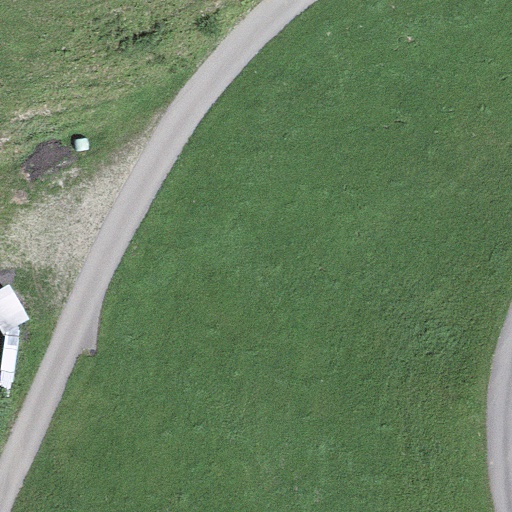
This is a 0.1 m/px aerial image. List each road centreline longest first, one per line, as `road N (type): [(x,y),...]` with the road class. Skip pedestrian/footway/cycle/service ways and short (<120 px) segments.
road 1 (unclassified): [(0,510),(181,125),(229,59),(288,0)]
road 2 (unclassified): [(511,365),(503,428),(509,511)]
